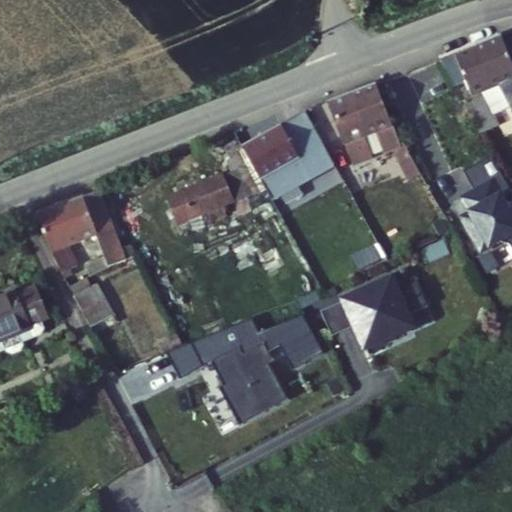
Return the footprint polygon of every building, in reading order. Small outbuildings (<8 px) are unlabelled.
[(506,128),(511,137),(511,77),(507,81),(491,38),(430,61),(446,88),(455,84),(461,99),(455,103),(472,131),(491,119),(485,110),(501,100),(511,118),(511,120),(510,121),(511,124),(506,128)] [(381,148),(391,144),(378,113),(367,86),(318,106),(343,165),(363,156),(354,136),(373,128),(381,148)] [(233,153),(261,198),(325,161),(296,115),(233,153)] [(398,141),(391,144),(394,151),(403,148),(402,147),(398,141)] [(403,148),(394,151),(399,165),(411,160),(403,148)] [(511,213),(491,180),(462,198),(471,212),(476,218),(468,223),(484,249),(500,238),(511,241),(511,240),(511,213)] [(194,226),(230,211),(218,182),(177,200),(194,226)] [(100,272),(128,260),(122,249),(116,251),(93,201),(92,198),(28,224),(41,257),(53,275),(65,270),(57,253),(87,241),(100,272)] [(171,236),(194,226),(177,200),(159,207),(171,236)] [(464,217),(468,223),(476,218),(471,212),(464,217)] [(387,281),(342,300),(352,325),(358,323),(362,332),(356,334),(363,351),(381,344),(379,339),(408,327),(403,316),(425,307),(414,282),(392,291),(387,281)] [(60,289),(65,296),(80,290),(77,282),(60,289)] [(88,286),(80,290),(65,296),(88,335),(105,328),(88,286)] [(328,336),(352,325),(342,300),(317,310),(328,336)] [(23,334),(30,331),(20,301),(1,308),(0,306),(0,305),(0,361),(3,361),(5,357),(4,353),(24,346),(26,342),(23,334)] [(301,314),(257,332),(250,319),(164,355),(178,384),(210,370),(222,394),(218,396),(238,434),(290,407),(266,362),(271,360),(266,351),(277,345),(289,368),(320,351),(301,314)]
